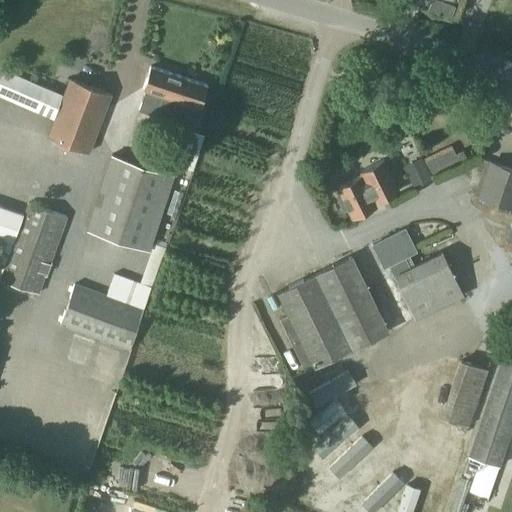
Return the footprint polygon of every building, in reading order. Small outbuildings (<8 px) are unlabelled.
[(145,89),(145,90),(139,110),(189,126),(192,116),(200,119),(204,107),(201,106),(208,85),(151,66),(143,88),(145,89)] [(35,109),(54,118),(47,136),(88,152),(111,93),(71,78),(65,95),(4,69),(0,77),(0,94),(34,110),(35,109)] [(481,129),(470,126),(467,139),(478,142),(481,129)] [(182,166),(194,170),(206,136),(194,132),(182,166)] [(454,152),(446,156),(450,166),(459,162),(454,152)] [(86,229),(150,250),(175,174),(111,153),(86,229)] [(403,166),(414,188),(433,178),(422,156),(403,166)] [(338,198),(344,211),(348,209),(352,218),(377,206),(376,202),(401,190),(385,158),(360,171),(362,174),(337,187),(342,196),(338,198)] [(511,167),(490,160),(478,195),(511,206),(511,167)] [(0,238),(13,243),(0,278),(40,293),(47,274),(48,274),(52,262),(68,216),(27,202),(24,212),(0,204),(0,238)] [(384,267),(390,264),(394,273),(416,319),(465,295),(443,250),(414,264),(410,254),(417,251),(405,227),(372,244),(384,267)] [(277,291),(289,314),(280,319),(306,371),(390,330),(353,255),(277,291)] [(107,294),(75,283),(60,324),(129,349),(144,308),(151,285),(114,273),(107,294)] [(511,430),(511,343),(508,342),(470,455),(500,465),(511,430)] [(460,359),(440,416),(468,426),(488,368),(460,359)]
